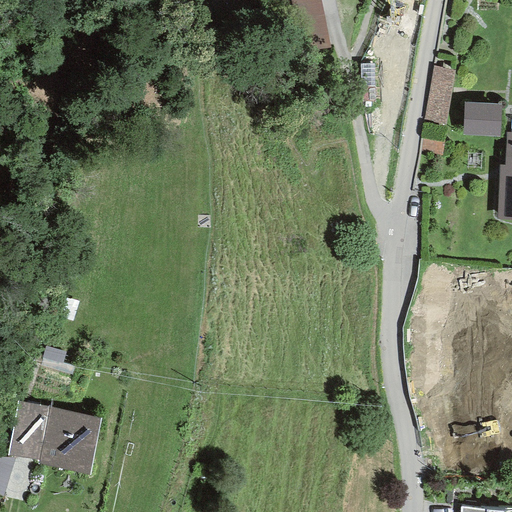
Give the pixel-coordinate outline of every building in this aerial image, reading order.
[(454,70),(432,66),(420,120),(446,127),(454,70)] [(502,104),(463,102),(461,135),(499,137),(502,104)] [(504,165),(499,165),(496,220),(511,220),(511,133),(506,133),(504,165)] [(462,365),(415,381),(436,441),(483,425),(462,365)] [(100,418),(16,402),(6,456),(38,461),(37,465),(90,475),(100,418)]
